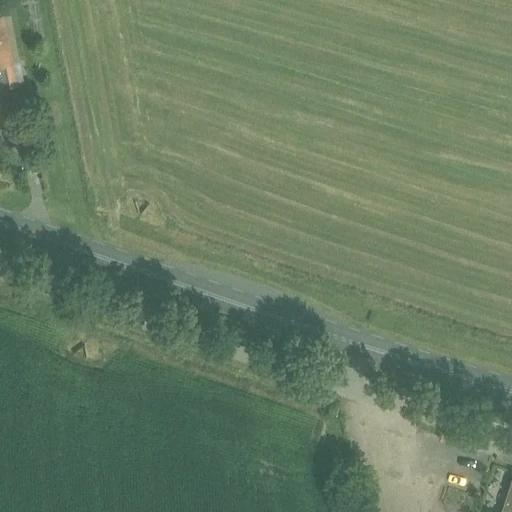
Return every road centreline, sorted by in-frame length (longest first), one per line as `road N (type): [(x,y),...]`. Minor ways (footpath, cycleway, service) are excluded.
road 1 (primary): [(511,395),(0,224)]
road 2 (unclassified): [(511,437),(0,271)]
